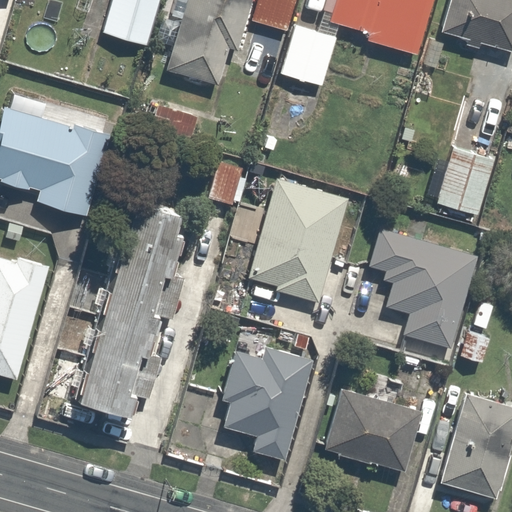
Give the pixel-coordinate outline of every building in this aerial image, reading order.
[(112,0),(103,35),(148,47),(160,0),(112,0)] [(186,0),(167,70),(228,87),(245,24),(251,0),(186,0)] [(296,0),(251,0),(245,24),(287,36),(296,0)] [(419,58),(435,0),(331,0),(326,19),(365,30),(362,42),(419,58)] [(511,0),(446,0),(438,29),(511,50),(511,0)] [(339,34),(296,21),(279,77),(322,90),(339,34)] [(36,202),(88,217),(114,125),(7,96),(0,122),(0,176),(40,188),(36,202)] [(479,215),(495,157),(449,144),(434,203),(479,215)] [(320,299),(347,197),(271,177),(244,279),(320,299)] [(187,211),(134,197),(79,401),(131,415),(187,211)] [(451,347),(479,253),(381,224),(369,265),(384,269),(381,280),(393,284),(386,308),(406,314),(400,332),(451,347)] [(51,262),(0,248),(0,371),(22,377),(51,262)] [(501,306),(476,298),(457,352),(482,361),(501,306)] [(286,459),(314,359),(261,345),(258,356),(234,350),(221,397),(228,399),(221,424),(255,433),(250,449),(286,459)] [(343,385),(324,446),(403,472),(423,411),(343,385)] [(511,457),(511,402),(464,389),(439,478),(501,496),(511,457)]
